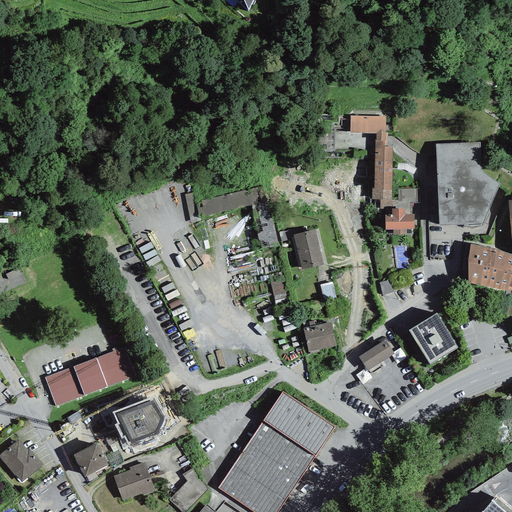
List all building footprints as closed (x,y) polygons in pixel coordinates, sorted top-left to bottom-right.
[(253,0),(235,0),(248,11),(253,0)] [(387,141),(387,133),(385,133),(386,116),(350,116),(350,133),(376,134),(376,141),(387,141)] [(317,151),(334,151),(334,124),(317,125),(317,151)] [(380,200),(380,209),(392,209),(392,200),(391,191),(392,147),(387,147),(387,141),(376,141),(375,141),(374,188),(372,188),(372,199),(380,200)] [(479,143),(436,145),(440,225),(483,224),(499,183),(480,170),(479,143)] [(413,174),(417,169),(406,164),(397,163),(397,169),(404,170),(413,174)] [(367,187),(367,173),(335,173),(335,187),(367,187)] [(264,186),(196,201),(200,216),(256,203),(268,201),(264,186)] [(419,203),(419,189),(398,189),(398,200),(392,200),(392,209),(404,209),(404,215),(412,215),(412,203),(419,203)] [(191,223),(201,221),(200,216),(196,201),(194,193),(184,195),(191,223)] [(268,201),(256,203),(263,232),(257,234),(259,242),(266,240),(268,249),(279,246),(268,201)] [(385,230),(393,230),(393,234),(410,234),(410,229),(413,229),(413,215),(412,215),(404,215),(404,209),(392,209),(392,215),(385,215),(385,230)] [(315,230),(293,235),(301,270),(324,265),(315,230)] [(151,239),(140,245),(147,257),(158,251),(151,239)] [(511,267),(511,266),(511,264),(511,256),(496,250),(470,245),(467,262),(468,283),(507,291),(507,290),(511,279),(511,267)] [(405,247),(395,248),(397,269),(407,268),(405,247)] [(15,267),(2,272),(4,278),(17,273),(15,267)] [(268,275),(276,305),(289,302),(281,272),(268,275)] [(379,283),(383,295),(394,292),(388,280),(379,283)] [(332,282),(320,285),(324,301),(336,298),(332,282)] [(437,313),(408,330),(430,365),(458,348),(437,313)] [(331,322),(303,328),(308,352),(337,346),(331,322)] [(385,340),(359,357),(368,371),(392,356),(394,354),(393,352),(385,340)] [(123,348),(45,377),(56,406),(134,376),(123,348)] [(392,356),(397,364),(407,358),(400,348),(393,352),(394,354),(392,356)] [(253,511),(277,511),(335,427),(283,392),(217,488),(253,511)] [(166,417),(155,396),(112,412),(117,424),(114,425),(121,439),(124,438),(129,447),(160,436),(166,417)] [(105,439),(109,446),(115,443),(111,435),(105,439)] [(0,454),(0,457),(21,482),(43,465),(29,448),(27,450),(18,439),(0,454)] [(108,465),(96,443),(73,455),(85,477),(86,476),(95,472),(108,465)] [(130,470),(113,476),(122,501),(142,493),(143,496),(155,492),(145,462),(129,468),(130,470)] [(180,511),(186,511),(208,489),(195,467),(182,475),(187,482),(169,500),(180,511)] [(98,477),(95,472),(86,476),(89,482),(98,477)] [(505,511),(492,500),(481,511),(505,511)]
